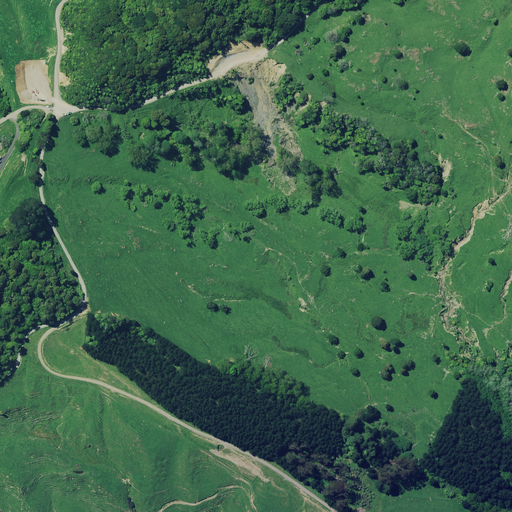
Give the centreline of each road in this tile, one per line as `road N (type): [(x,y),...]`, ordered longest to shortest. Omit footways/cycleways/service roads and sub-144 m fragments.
road 1 (track): [(0,381),(27,332),(74,311),(81,298),(39,191),(44,134),(61,105)]
road 2 (unclassified): [(61,105),(141,103),(253,57),(309,0)]
